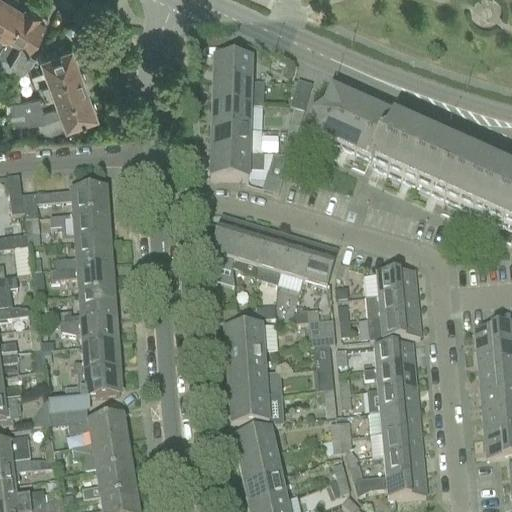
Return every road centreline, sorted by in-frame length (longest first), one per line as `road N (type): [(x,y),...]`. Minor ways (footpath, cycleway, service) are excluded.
road 1 (residential): [(459,511),(437,302),(424,257),(226,200),(160,204)]
road 2 (tertiary): [(511,141),(195,0)]
road 3 (residential): [(189,511),(163,328),(160,204)]
road 4 (residential): [(156,158),(155,56),(167,0)]
road 5 (residential): [(0,166),(156,158)]
